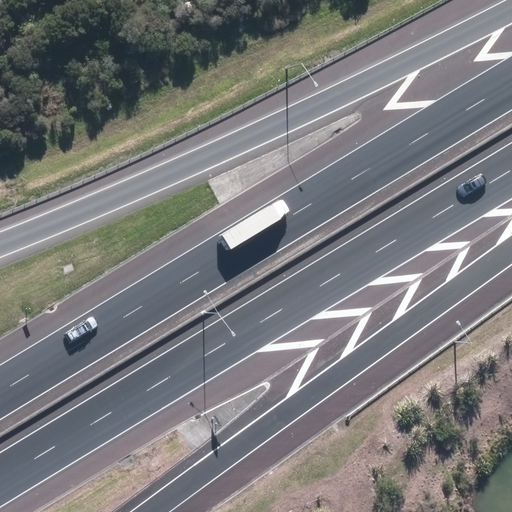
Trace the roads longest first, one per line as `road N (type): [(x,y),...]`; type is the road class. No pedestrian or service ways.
road 1 (motorway): [(511,166),(0,474)]
road 2 (motorway): [(0,378),(511,73)]
road 3 (motorway): [(0,242),(511,6)]
road 4 (motorway): [(511,239),(151,511)]
